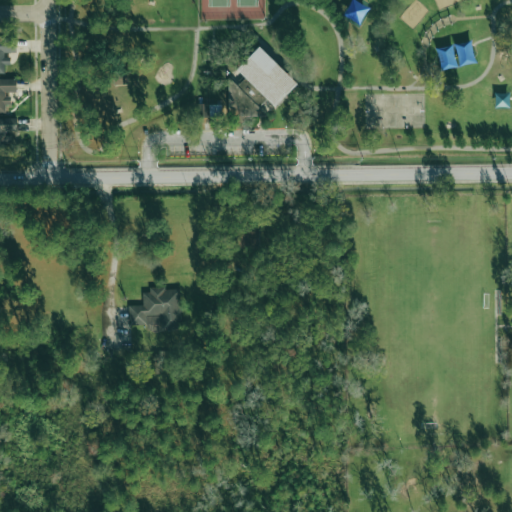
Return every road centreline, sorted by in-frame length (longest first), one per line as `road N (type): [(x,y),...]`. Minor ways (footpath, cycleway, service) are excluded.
road 1 (tertiary): [(0,179),(511,170)]
road 2 (residential): [(47,179),(45,0)]
